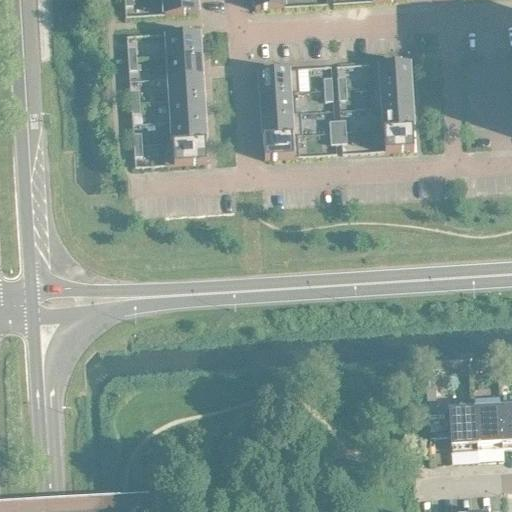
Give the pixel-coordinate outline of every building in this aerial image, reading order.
[(201,13),(199,0),(166,0),(168,16),(201,13)] [(287,0),(258,0),(259,10),(288,8),(287,0)] [(137,17),(137,5),(129,6),(129,18),(137,17)] [(169,35),(170,57),(203,55),(202,33),(169,35)] [(139,49),(139,37),(131,37),(131,49),(139,49)] [(203,55),(170,57),(172,79),(205,77),(203,55)] [(412,63),(373,65),(375,88),(414,85),(414,80),(413,80),(412,63)] [(133,69),(133,81),(141,81),(141,69),(133,69)] [(301,70),(263,72),(264,90),(263,90),(264,95),(298,93),(303,93),(303,92),(313,92),(311,69),(301,70)] [(205,77),(172,79),(173,101),(206,98),(205,77)] [(349,78),(341,78),(342,90),(350,89),(349,78)] [(335,79),(327,79),(328,91),(336,90),(335,79)] [(141,81),(133,81),(134,93),(142,93),(141,81)] [(414,85),(375,88),(376,110),(381,110),(381,109),(415,107),(414,85)] [(350,89),(342,90),(342,101),(351,101),(350,89)] [(336,90),(328,91),(328,102),(337,102),(336,90)] [(298,93),(264,95),(265,116),(299,114),(299,113),(298,93)] [(173,101),(174,122),(207,120),(206,98),(173,101)] [(415,107),(381,109),(381,110),(382,131),(387,131),(387,130),(417,129),(415,107)] [(135,112),(136,124),(144,124),(143,112),(135,112)] [(299,114),(265,116),(267,138),(301,136),(301,137),(305,136),(304,113),(299,113),(299,114)] [(207,120),(174,122),(176,144),(209,142),(207,120)] [(349,121),(341,122),(342,133),(350,133),(349,121)] [(341,122),(333,122),(334,134),(342,133),(341,122)] [(144,124),(136,124),(137,136),(145,136),(144,124)] [(417,129),(387,130),(387,131),(389,153),(418,151),(417,138),(417,129)] [(342,133),(334,134),(334,145),(342,145),(342,133)] [(350,133),(342,133),(342,145),(350,144),(350,133)] [(301,136),(267,138),(267,143),(268,160),(302,158),(301,137),(301,136)] [(209,142),(176,144),(177,166),(210,164),(209,142)] [(139,168),(147,168),(146,156),(138,156),(139,168)] [(511,408),(503,409),(505,443),(511,443),(511,408)] [(503,409),(478,410),(480,445),(505,443),(503,409)] [(480,445),(478,410),(453,412),(453,410),(452,411),(454,448),(456,448),(456,446),(480,445)]
